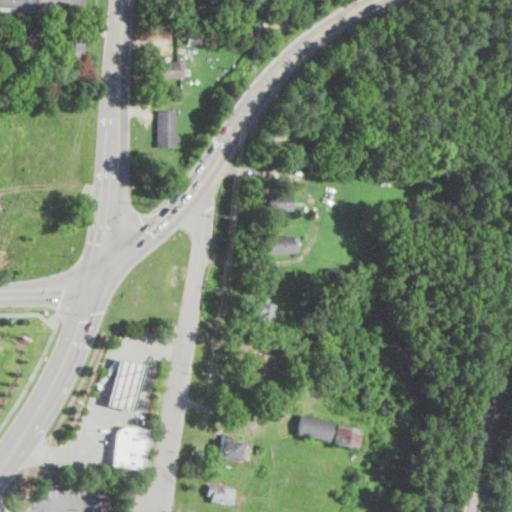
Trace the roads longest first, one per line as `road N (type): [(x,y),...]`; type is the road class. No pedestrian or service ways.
road 1 (secondary): [(101,268),(168,220),(297,51)]
road 2 (secondary): [(101,268),(122,0)]
road 3 (primary): [(101,268),(59,373),(0,461)]
